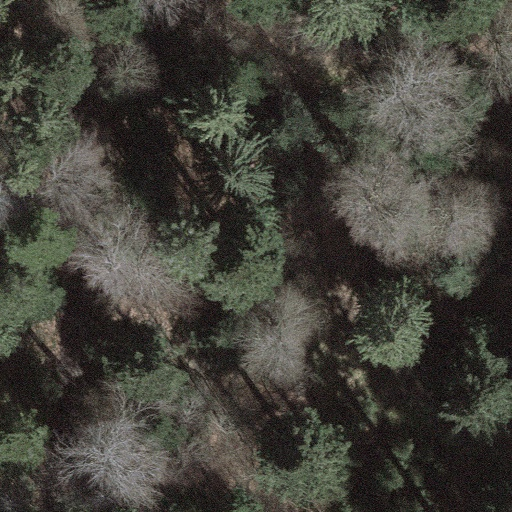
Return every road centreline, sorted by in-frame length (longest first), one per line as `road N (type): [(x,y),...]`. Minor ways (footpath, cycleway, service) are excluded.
road 1 (track): [(511,435),(444,426),(384,383),(349,337),(328,282),(297,0)]
road 2 (track): [(51,511),(78,304),(83,0)]
